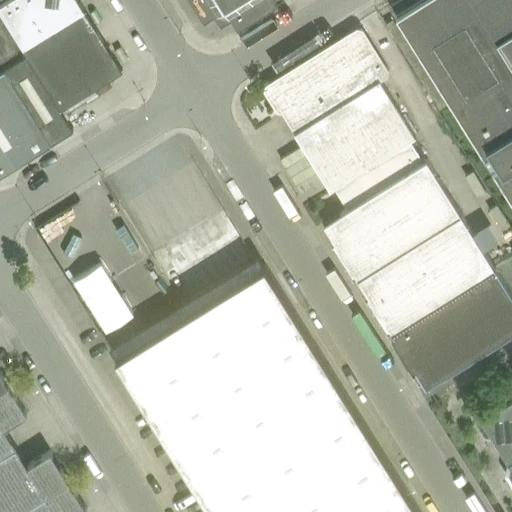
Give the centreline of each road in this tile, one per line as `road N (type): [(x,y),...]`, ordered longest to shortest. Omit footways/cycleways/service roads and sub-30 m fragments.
road 1 (unclassified): [(461,511),(196,93)]
road 2 (unclassified): [(147,511),(0,278)]
road 3 (unclassified): [(0,212),(196,93)]
road 4 (unclassified): [(196,93),(347,0)]
